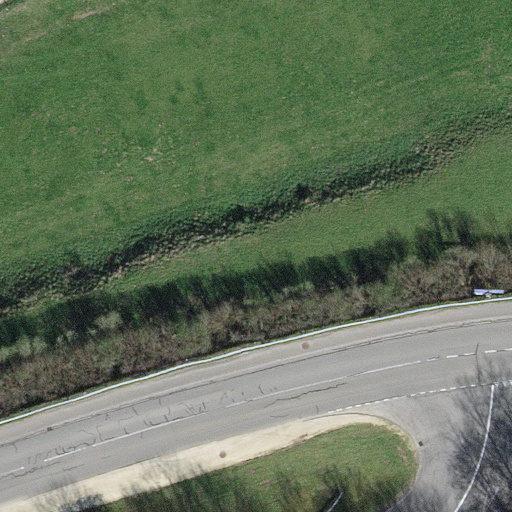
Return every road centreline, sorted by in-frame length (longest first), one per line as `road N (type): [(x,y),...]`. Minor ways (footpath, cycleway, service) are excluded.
road 1 (secondary): [(0,461),(321,366),(474,339)]
road 2 (tertiary): [(435,511),(475,445),(482,404),(474,339)]
